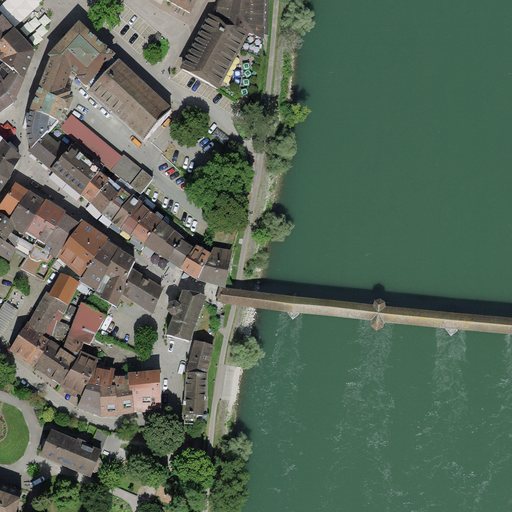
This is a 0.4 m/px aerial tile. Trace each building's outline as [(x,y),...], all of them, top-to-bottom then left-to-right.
[(165,0),(171,3),(188,13),(195,0),(165,0)] [(206,28),(182,69),(217,90),(218,89),(215,87),(236,48),(261,59),(263,41),(265,0),(219,0),(215,19),(211,17),(209,21),(206,28)] [(0,46),(13,32),(4,22),(5,21),(2,18),(0,19),(0,46)] [(91,90),(116,64),(112,60),(114,57),(113,56),(107,50),(105,50),(80,26),(79,25),(64,42),(53,55),(51,57),(53,58),(70,75),(71,71),(80,78),(79,79),(87,87),(88,86),(91,90)] [(35,56),(13,32),(0,46),(0,61),(4,65),(0,68),(0,78),(0,79),(4,84),(15,72),(23,80),(35,56)] [(62,92),(70,75),(53,58),(32,112),(58,123),(64,109),(68,110),(72,101),(67,99),(69,95),(62,92)] [(148,138),(170,117),(169,116),(173,112),(171,111),(169,109),(168,110),(166,108),(119,63),(118,62),(116,64),(91,90),(90,91),(142,140),(145,143),(149,139),(148,138)] [(23,80),(15,72),(4,84),(0,79),(0,114),(1,114),(5,111),(10,107),(13,105),(23,80)] [(58,123),(32,112),(28,130),(29,140),(32,150),(49,134),(58,123)] [(121,159),(71,117),(61,129),(111,171),(121,159)] [(217,129),(211,136),(225,146),(231,139),(217,129)] [(69,151),(49,134),(32,150),(29,152),(52,171),(69,151)] [(69,151),(52,171),(82,196),(100,173),(105,167),(76,143),(69,151)] [(0,177),(7,181),(19,159),(3,144),(0,149),(0,177)] [(154,179),(124,155),(121,159),(111,171),(141,195),(145,191),(154,179)] [(82,196),(91,204),(109,181),(100,173),(82,196)] [(91,204),(103,216),(119,194),(121,191),(109,181),(91,204)] [(0,216),(10,223),(30,194),(18,187),(0,211),(0,216)] [(26,235),(45,204),(30,194),(10,223),(0,236),(0,239),(15,249),(20,241),(10,234),(15,227),(26,235)] [(103,216),(112,223),(131,201),(129,199),(127,200),(119,194),(103,216)] [(112,223),(122,230),(141,207),(132,200),(131,201),(112,223)] [(55,232),(64,216),(45,204),(26,235),(23,239),(35,247),(48,228),(55,232)] [(122,230),(132,236),(149,214),(150,213),(141,207),(122,230)] [(132,236),(146,246),(161,223),(149,214),(132,236)] [(0,236),(10,223),(0,216),(0,236)] [(59,257),(79,227),(64,216),(55,232),(48,228),(35,247),(30,255),(31,259),(38,262),(41,261),(44,262),(47,263),(51,262),(54,256),(58,258),(59,257)] [(83,278),(105,243),(96,237),(98,234),(81,223),(79,227),(59,257),(83,278)] [(159,254),(168,260),(184,240),(163,223),(161,223),(146,246),(158,255),(159,254)] [(0,239),(0,256),(8,261),(15,249),(0,239)] [(20,241),(15,249),(17,251),(17,252),(28,258),(30,255),(35,247),(23,239),(22,239),(20,241)] [(181,268),(181,270),(195,249),(184,240),(168,260),(181,268)] [(104,277),(118,252),(105,243),(83,278),(97,288),(104,277)] [(183,270),(198,279),(208,262),(207,260),(210,257),(195,249),(181,270),(183,270)] [(214,256),(230,260),(231,252),(214,249),(213,253),(215,253),(214,256)] [(135,263),(118,252),(104,277),(114,282),(108,294),(97,288),(94,295),(117,308),(122,294),(131,271),(135,263)] [(213,284),(226,288),(227,278),(230,260),(214,256),(215,253),(213,253),(211,253),(211,256),(210,257),(207,260),(208,262),(198,279),(213,284)] [(28,258),(21,269),(36,276),(44,262),(41,261),(38,262),(31,259),(30,255),(28,258)] [(63,275),(79,284),(83,278),(59,257),(58,258),(51,269),(63,275)] [(134,272),(131,271),(122,294),(152,313),(162,290),(143,278),(142,279),(140,277),(141,275),(135,271),(134,272)] [(79,284),(63,275),(51,297),(68,306),(79,284)] [(206,303),(207,301),(203,298),(201,296),(197,295),(193,294),(183,292),(181,296),(183,297),(179,307),(176,304),(170,306),(168,312),(172,315),(175,315),(168,335),(190,343),(206,303)] [(64,314),(68,306),(51,297),(48,293),(44,299),(58,310),(64,314)] [(11,350),(36,367),(50,343),(41,337),(58,310),(44,299),(29,326),(27,325),(11,350)] [(0,338),(18,311),(7,303),(0,313),(0,338)] [(92,309),(83,303),(69,337),(84,343),(90,345),(107,317),(92,309)] [(56,347),(58,341),(63,323),(57,321),(50,343),(56,347)] [(61,385),(77,357),(79,358),(80,358),(80,353),(84,343),(69,337),(66,345),(58,341),(56,347),(50,343),(36,367),(37,368),(61,385)] [(188,374),(206,375),(214,347),(196,342),(188,374)] [(79,358),(77,357),(61,385),(68,388),(66,391),(76,396),(78,392),(82,394),(82,398),(87,386),(96,367),(99,361),(98,361),(96,365),(80,358),(79,358)] [(99,361),(96,367),(104,369),(107,363),(99,359),(99,361)] [(236,402),(241,367),(225,365),(224,369),(220,394),(219,400),(236,402)] [(104,369),(96,367),(87,386),(102,390),(112,389),(112,377),(113,371),(104,369)] [(129,376),(129,378),(131,394),(133,412),(162,408),(162,374),(129,376)] [(185,424),(206,425),(206,375),(188,374),(186,408),(185,424)] [(131,394),(129,378),(112,377),(112,389),(116,388),(117,396),(131,394)] [(102,390),(87,386),(82,398),(82,399),(78,406),(101,417),(102,390)] [(116,388),(112,389),(102,390),(101,417),(117,415),(117,396),(116,388)] [(133,412),(131,394),(117,396),(117,415),(133,412)] [(99,458),(101,452),(97,451),(93,449),(84,445),(85,443),(78,440),(77,442),(52,431),(42,456),(91,477),(93,472),(95,473),(99,471),(102,464),(101,459),(99,458)] [(107,434),(98,431),(94,441),(96,442),(93,449),(97,451),(101,440),(104,442),(107,434)] [(0,511),(16,511),(23,494),(0,486),(0,511)]
